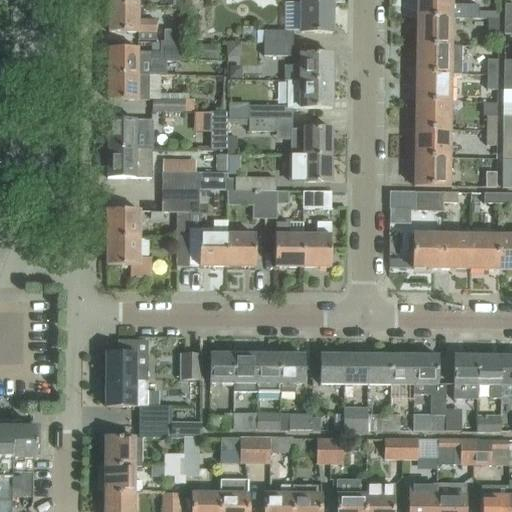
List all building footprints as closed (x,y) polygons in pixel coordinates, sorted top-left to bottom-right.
[(332,35),(332,5),(319,5),(318,0),(301,0),(301,35),(332,35)] [(452,5),(451,0),(418,0),(418,5),(417,5),(417,18),(451,18),(477,19),(478,5),(452,5)] [(108,6),(108,34),(128,34),(138,34),(138,42),(156,42),(157,34),(157,21),(139,20),(139,6),(108,6)] [(451,47),(451,18),(417,18),(416,33),(418,33),(417,47),(451,47)] [(488,35),(499,36),(499,20),(488,20),(488,35)] [(294,33),(289,33),(264,33),(264,45),(294,46),(294,33)] [(180,63),(179,43),(160,43),(160,54),(138,53),(138,50),(108,50),(108,76),(138,76),(148,76),(165,77),(165,63),(180,63)] [(294,58),(294,46),(264,45),(264,58),(294,58)] [(451,47),(417,47),(417,61),(416,61),(416,75),(451,76),(461,76),(461,47),(451,47)] [(293,66),(285,66),(285,83),(287,83),(293,83),(332,83),(332,56),(312,56),(301,56),(301,66),(293,66)] [(498,76),(498,61),(487,61),(487,76),(498,76)] [(229,67),(229,79),(241,79),(241,72),(236,67),(229,67)] [(450,103),(451,76),(416,75),(415,89),(417,89),(417,102),(450,103)] [(148,102),(148,76),(138,76),(108,76),(108,102),(148,102)] [(498,92),(498,76),(487,76),(487,91),(498,92)] [(511,91),(511,76),(504,76),(503,92),(511,91)] [(287,108),(249,107),(249,120),(276,121),(292,121),(292,110),(331,110),(332,83),(293,83),(287,83),(287,108)] [(185,100),(153,100),(153,113),(185,113),(185,100)] [(185,100),(185,113),(193,113),(193,101),(185,100)] [(450,131),(450,103),(417,102),(416,117),(415,117),(415,130),(450,131)] [(226,151),(227,113),(210,113),(210,151),(226,151)] [(497,131),(497,117),(486,117),(486,131),(497,131)] [(511,131),(511,117),(503,118),(503,132),(511,131)] [(276,134),(276,121),(249,120),(249,133),(276,134)] [(152,151),(152,122),(108,122),(107,151),(136,151),(152,151)] [(331,130),(311,130),(303,130),(303,131),(292,131),(292,157),(331,157),(331,130)] [(449,159),(450,131),(415,130),(415,145),(416,145),(416,159),(449,159)] [(497,148),(497,131),(486,131),(486,148),(497,148)] [(511,131),(503,132),(502,147),(511,147),(511,131)] [(152,166),(152,151),(136,151),(107,151),(107,180),(152,180),(152,166)] [(331,184),(331,157),(292,157),(291,183),(304,183),(304,184),(331,184)] [(449,188),(449,159),(416,159),(415,173),(414,173),(414,188),(449,188)] [(162,160),(162,174),(162,191),(199,192),(199,174),(196,174),(196,160),(162,160)] [(199,174),(199,192),(228,192),(228,180),(228,175),(199,174)] [(497,174),(486,174),(486,189),(497,190),(497,174)] [(511,179),(502,180),(502,190),(511,189),(511,179)] [(235,180),(228,180),(228,192),(254,192),(265,193),(276,193),(276,180),(235,180)] [(199,192),(162,191),(162,203),(190,203),(190,215),(198,215),(199,192)] [(265,221),(265,193),(254,192),(253,221),(265,221)] [(276,221),(277,206),(289,206),(289,193),(276,193),(265,193),(265,221),(276,221)] [(303,193),(303,210),(331,211),(331,194),(303,193)] [(444,205),(444,194),(414,194),(414,213),(443,214),(443,205),(444,205)] [(458,205),(458,195),(444,194),(444,205),(458,205)] [(499,206),(499,195),(483,195),(483,206),(499,206)] [(511,195),(499,195),(499,206),(511,206),(511,195)] [(190,203),(162,203),(162,215),(176,215),(190,215),(190,203)] [(139,212),(107,212),(107,239),(139,240),(139,212)] [(190,215),(176,215),(176,240),(190,240),(190,230),(190,215)] [(303,269),(303,236),(290,236),(289,224),(275,224),(275,236),(274,236),(274,269),(303,269)] [(331,224),(317,224),(317,236),(303,236),(303,269),(330,269),(331,224)] [(190,240),(189,268),(227,269),(227,236),(213,236),(213,230),(204,230),(190,230),(190,240)] [(255,236),(227,236),(227,269),(255,269),(255,249),(255,236)] [(443,271),(443,236),(413,236),(413,271),(414,271),(414,270),(427,270),(427,271),(443,271)] [(469,270),(470,237),(443,236),(443,271),(455,271),(455,270),(469,270)] [(498,272),(499,237),(470,237),(469,270),(483,271),(483,272),(498,272)] [(511,271),(511,237),(499,237),(498,272),(511,272),(511,271)] [(139,260),(139,240),(107,239),(107,268),(131,268),(131,279),(150,279),(150,260),(139,260)] [(190,240),(176,240),(176,268),(189,268),(190,240)] [(106,356),(106,384),(148,384),(148,371),(135,371),(135,356),(136,343),(117,343),(117,356),(106,356)] [(257,386),(257,357),(247,357),(247,350),(234,350),(234,356),(234,386),(233,394),(257,394),(257,386)] [(179,382),(202,382),(202,356),(179,356),(179,382)] [(234,386),(234,356),(210,356),(210,386),(234,386)] [(280,387),(280,357),(257,357),(257,386),(257,394),(280,394),(280,387)] [(304,387),(304,357),(280,357),(280,387),(280,394),(295,394),(295,387),(304,387)] [(345,387),(345,357),(320,357),(320,387),(345,387)] [(367,387),(368,357),(345,357),(345,387),(367,387)] [(391,387),(391,357),(368,357),(367,387),(391,387)] [(414,388),(414,358),(391,357),(391,387),(413,388),(414,388)] [(437,358),(414,358),(414,388),(413,388),(413,397),(430,397),(430,417),(430,433),(445,433),(445,411),(445,386),(437,386),(437,358)] [(477,401),(477,388),(478,358),(453,358),(453,401),(477,401)] [(501,388),(501,358),(478,358),(477,388),(489,388),(489,400),(501,401),(501,388)] [(511,388),(511,358),(501,358),(501,388),(511,388)] [(106,384),(106,408),(139,409),(139,424),(171,425),(171,408),(147,408),(148,384),(106,384)] [(367,433),(367,417),(367,410),(344,410),(344,417),(344,433),(367,433)] [(461,411),(445,411),(445,433),(461,433),(461,411)] [(233,432),(233,416),(223,416),(223,418),(210,418),(209,430),(223,431),(223,432),(233,432)] [(243,432),(243,416),(233,416),(233,432),(243,432)] [(270,432),(271,416),(258,416),(258,432),(270,432)] [(279,432),(290,432),(290,417),(279,417),(279,432)] [(344,433),(344,417),(333,417),(333,433),(344,433)] [(391,433),(391,417),(367,417),(367,433),(391,433)] [(399,417),(391,417),(391,433),(399,433),(399,417)] [(477,434),(499,435),(499,418),(477,418),(477,434)] [(171,425),(139,424),(139,440),(142,440),(171,440),(184,440),(199,440),(202,440),(203,425),(171,425)] [(0,511),(11,511),(11,499),(12,430),(0,430),(0,511)] [(36,430),(12,430),(11,499),(33,499),(33,462),(36,462),(36,458),(40,458),(40,434),(36,434),(36,430)] [(105,468),(105,469),(133,469),(142,469),(142,440),(139,440),(134,440),(126,440),(106,439),(105,468)] [(257,466),(257,439),(240,439),(240,440),(220,440),(220,454),(240,453),(240,465),(257,466)] [(292,439),(257,439),(257,466),(270,466),(270,455),(293,455),(292,439)] [(199,440),(184,440),(184,446),(184,458),(184,469),(184,479),(185,479),(199,479),(199,440)] [(330,466),(331,440),(316,440),(316,466),(330,466)] [(343,440),(331,440),(330,466),(343,466),(343,440)] [(402,462),(403,441),(386,440),(386,462),(402,462)] [(416,462),(416,441),(403,441),(402,462),(416,462)] [(473,467),(473,442),(438,441),(438,450),(453,451),(453,467),(473,467)] [(509,442),(473,442),(473,467),(488,467),(488,453),(509,453),(509,442)] [(184,458),(164,458),(164,469),(184,469),(184,458)] [(99,468),(99,484),(105,484),(105,495),(133,495),(133,494),(142,494),(142,483),(133,483),(133,469),(105,469),(105,468),(99,468)] [(184,469),(164,469),(164,479),(171,479),(184,479),(184,469)] [(248,511),(248,505),(249,497),(248,497),(248,483),(220,482),(220,497),(219,497),(219,511),(248,511)] [(365,482),(337,482),(337,497),(336,511),(365,511),(365,486),(365,482)] [(292,511),(293,497),(293,487),(293,486),(280,486),(280,497),(264,497),(264,511),(292,511)] [(365,486),(365,511),(393,511),(393,486),(365,486)] [(320,511),(321,509),(321,488),(293,487),(293,497),(292,511),(320,511)] [(461,487),(437,487),(437,488),(436,511),(464,511),(465,491),(461,487)] [(436,511),(437,488),(409,488),(408,511),(436,511)] [(509,511),(509,499),(509,489),(481,488),(480,511),(509,511)] [(105,495),(104,511),(133,511),(133,504),(133,495),(105,495)] [(179,511),(180,504),(180,496),(163,496),(163,511),(179,511)] [(219,511),(219,497),(192,497),(192,511),(219,511)]
